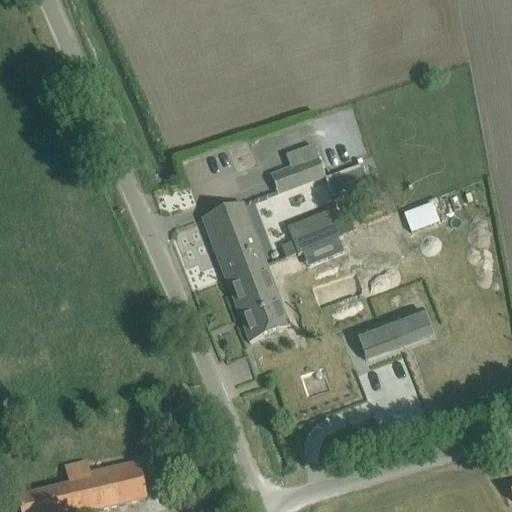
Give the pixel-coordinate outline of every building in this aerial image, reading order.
[(290,170),(272,177),(279,195),(325,178),(319,159),(314,146),(285,157),(290,170)] [(363,166),(326,180),(333,199),(371,186),(363,166)] [(266,267),(242,206),(202,221),(226,283),(266,267)] [(333,213),(309,222),(315,236),(338,227),(333,213)] [(315,236),(294,244),(299,256),(343,239),(338,227),(315,236)] [(342,258),(332,261),(313,267),(325,305),(354,295),(342,258)] [(280,306),(266,267),(226,283),(249,344),(287,330),(278,307),(280,306)] [(421,314),(356,339),(365,363),(431,338),(421,314)] [(69,487),(17,499),(19,511),(99,511),(145,502),(137,465),(90,475),(87,464),(64,469),(69,487)]
